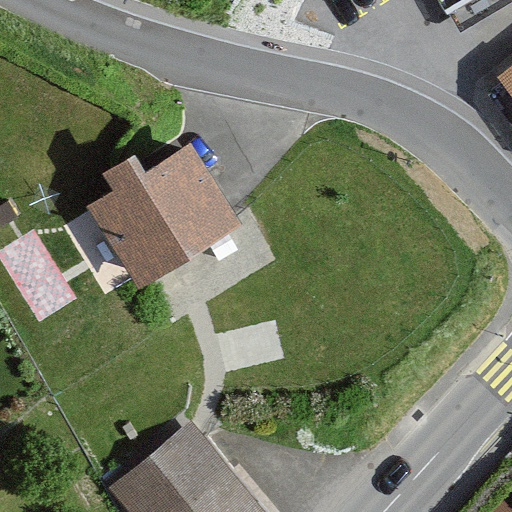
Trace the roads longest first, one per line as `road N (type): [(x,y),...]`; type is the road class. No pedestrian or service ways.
road 1 (residential): [(511,205),(438,134),(339,87),(177,58),(33,0)]
road 2 (secondary): [(382,511),(511,371)]
